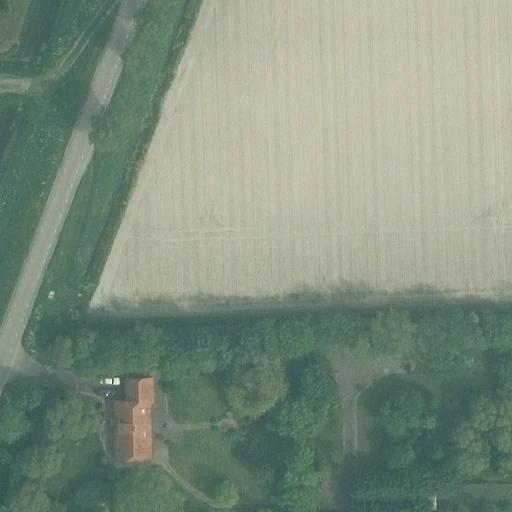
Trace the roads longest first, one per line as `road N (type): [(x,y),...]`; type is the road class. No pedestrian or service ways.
road 1 (tertiary): [(0,363),(133,0)]
road 2 (track): [(113,0),(54,76),(0,85)]
